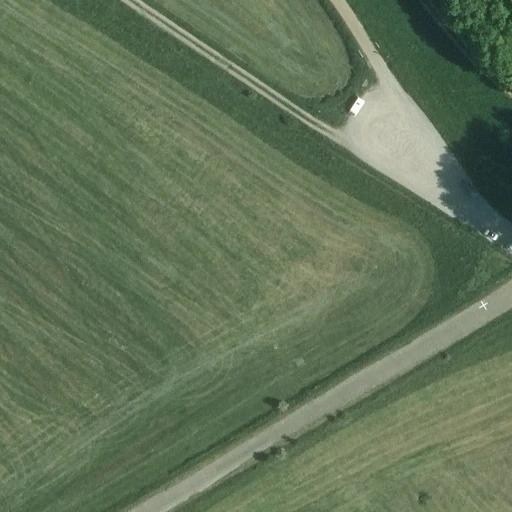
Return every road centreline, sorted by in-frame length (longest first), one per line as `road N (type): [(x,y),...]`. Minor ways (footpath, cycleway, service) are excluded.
road 1 (track): [(414,157),(303,116),(132,0)]
road 2 (track): [(511,232),(414,157),(377,65),(334,0)]
road 3 (track): [(511,87),(427,0)]
